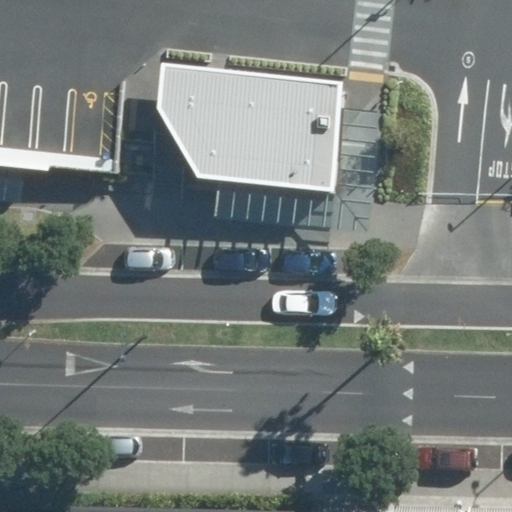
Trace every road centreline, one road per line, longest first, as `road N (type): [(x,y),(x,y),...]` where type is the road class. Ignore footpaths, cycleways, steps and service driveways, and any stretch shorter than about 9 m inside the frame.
road 1 (residential): [(0,289),(511,304)]
road 2 (residential): [(511,398),(0,385)]
